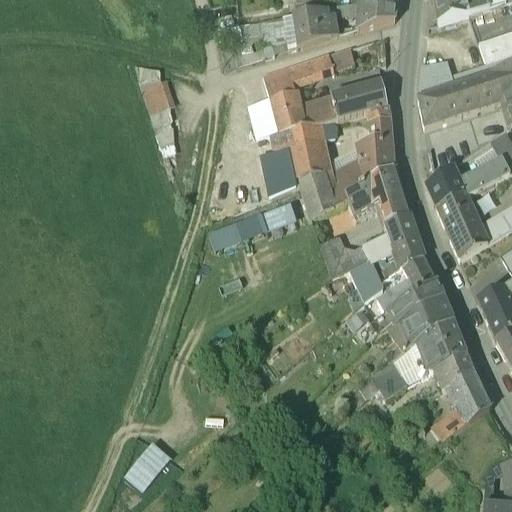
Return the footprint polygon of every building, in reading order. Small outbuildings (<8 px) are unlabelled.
[(470,0),(464,2),(453,3),(453,0),(432,0),(437,29),(489,14),(487,7),(485,0),(470,0)] [(487,7),(489,14),(505,9),(502,0),(496,0),(495,1),(490,2),(491,5),(487,7)] [(511,0),(502,0),(505,9),(511,7),(511,0)] [(367,5),(358,5),(358,8),(351,9),(324,11),(325,16),(326,22),(334,22),(358,19),(357,36),(394,26),(395,6),(367,5)] [(325,16),(292,21),(297,54),(338,42),(334,22),(326,22),(325,16)] [(297,54),(292,21),(216,33),(223,75),(297,54)] [(485,70),(511,60),(511,36),(477,48),(485,70)] [(349,54),(326,61),(331,76),(353,70),(349,54)] [(326,61),(288,72),(292,88),(331,76),(326,61)] [(511,61),(451,81),(446,68),(419,73),(417,103),(424,139),(456,129),(454,123),(494,111),(502,106),(491,79),(511,72),(511,61)] [(152,72),(136,77),(153,130),(176,122),(162,75),(152,72)] [(277,138),(287,136),(287,135),(303,131),(298,110),(292,88),(288,72),(262,79),(268,103),(277,138)] [(511,72),(491,79),(502,106),(511,133),(511,132),(511,72)] [(380,90),(344,98),(330,102),(332,108),(336,125),(366,118),(368,130),(388,125),(380,90)] [(330,102),(298,110),(303,131),(313,129),(313,131),(323,128),(318,111),(332,108),(330,102)] [(272,139),(277,138),(268,103),(247,108),(256,143),(272,139)] [(332,108),(318,111),(323,128),(336,125),(332,108)] [(388,125),(368,130),(372,145),(356,149),(359,162),(332,176),(339,189),(343,197),(393,174),(392,172),(388,125)] [(287,136),(291,152),(316,146),(313,131),(313,129),(303,131),(287,135),(287,136)] [(291,152),(287,136),(277,138),(272,139),(276,157),(292,155),(291,152)] [(503,138),(489,147),(499,163),(504,160),(501,156),(510,151),(503,138)] [(311,221),(347,205),(343,197),(339,189),(327,194),(319,161),(316,146),(291,152),(292,155),(298,182),(311,221)] [(511,177),(511,160),(502,166),(509,179),(511,177)] [(475,179),(459,186),(452,171),(434,183),(425,188),(435,211),(464,197),(466,200),(499,185),(509,179),(502,166),(475,180),(475,179)] [(393,174),(343,197),(347,205),(353,219),(378,206),(385,227),(407,218),(393,174)] [(466,200),(464,197),(435,211),(459,263),(511,233),(511,214),(495,222),(479,231),(478,227),(466,200)] [(259,217),(266,237),(297,226),(290,206),(259,217)] [(511,206),(478,227),(479,231),(495,222),(511,214),(511,206)] [(385,227),(384,227),(387,237),(362,249),(368,263),(392,252),(396,263),(387,268),(392,276),(422,260),(416,243),(407,218),(385,227)] [(360,249),(353,253),(343,249),(337,238),(320,246),(331,280),(348,273),(349,275),(368,264),(360,249)] [(511,251),(500,259),(511,278),(511,251)] [(392,276),(391,277),(397,288),(387,293),(387,294),(376,301),(383,313),(386,311),(394,306),(434,283),(422,260),(392,276)] [(368,264),(349,275),(355,289),(347,295),(354,312),(363,304),(382,290),(379,283),(370,263),(368,264)] [(434,283),(394,306),(386,311),(387,313),(393,322),(396,326),(412,315),(413,314),(442,299),(434,283)] [(511,283),(500,291),(477,301),(495,342),(511,331),(511,283)] [(442,299),(413,314),(396,326),(387,333),(403,354),(417,343),(427,336),(452,322),(442,299)] [(387,313),(370,326),(376,335),(393,322),(387,313)] [(366,321),(360,314),(347,325),(353,332),(366,321)] [(452,322),(427,336),(417,343),(424,361),(459,341),(452,322)] [(511,331),(495,342),(511,371),(511,331)] [(403,354),(387,333),(380,338),(374,344),(390,363),(391,362),(403,354)] [(459,341),(424,361),(429,373),(432,371),(442,392),(447,390),(447,389),(471,373),(471,372),(459,341)] [(391,362),(406,384),(429,373),(424,361),(417,343),(403,354),(391,362)] [(204,367),(221,387),(234,375),(226,367),(236,357),(226,346),(204,367)] [(390,363),(371,377),(378,389),(384,399),(406,384),(391,362),(390,363)] [(471,373),(447,389),(447,390),(453,405),(448,408),(452,414),(431,429),(441,445),(489,410),(471,373)] [(378,389),(371,377),(359,389),(365,398),(378,389)] [(414,412),(398,421),(408,445),(424,434),(414,412)] [(123,478),(140,493),(156,475),(139,460),(123,478)] [(508,491),(511,490),(511,462),(500,464),(504,477),(506,477),(508,491)] [(493,480),(485,479),(483,506),(491,507),(493,480)]
